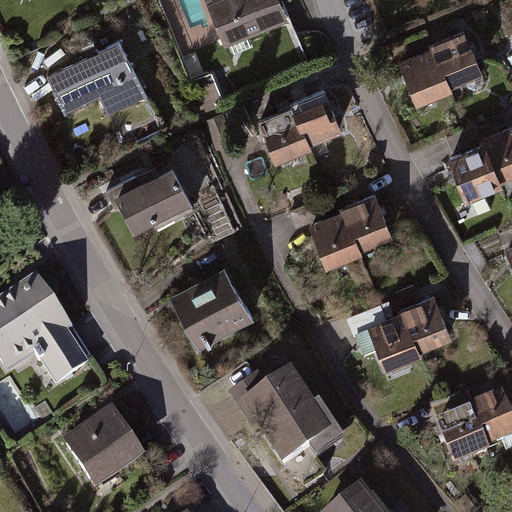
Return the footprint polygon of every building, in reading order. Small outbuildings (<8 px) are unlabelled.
[(283,0),(210,0),(227,40),(275,20),(277,24),(291,18),(283,0)] [(481,87),(484,81),(465,33),(433,46),(434,50),(448,84),(465,77),(469,87),(475,90),(481,87)] [(117,110),(148,96),(120,40),(100,52),(98,49),(86,54),(88,57),(47,76),(66,114),(108,92),(117,110)] [(417,101),(450,88),(448,84),(434,50),(402,63),(417,101)] [(204,110),(221,103),(210,76),(193,83),(204,110)] [(308,142),(340,129),(324,90),(292,103),(293,107),(308,142)] [(308,146),(309,146),(308,142),(293,107),(261,120),(277,159),(308,146)] [(218,149),(234,142),(222,114),(207,121),(218,149)] [(453,152),(481,140),(475,125),(447,137),(453,152)] [(511,173),(511,128),(482,141),(484,145),(498,179),(511,173)] [(484,190),(499,183),(498,179),(484,145),(451,158),(456,169),(448,172),(452,180),(459,177),(467,197),(470,195),(477,213),(491,208),(484,190)] [(175,217),(194,207),(173,168),(141,185),(136,176),(107,191),(116,208),(122,205),(135,229),(171,210),(175,217)] [(358,247),(391,234),(375,195),(343,208),(344,212),(358,247)] [(299,226),(326,215),(320,199),(292,210),(299,226)] [(360,251),(358,247),(344,212),(312,226),(328,264),(360,251)] [(232,329),(252,317),(225,269),(200,283),(203,289),(175,304),(199,347),(207,342),(209,346),(212,344),(208,338),(230,326),(232,329)] [(65,333),(69,330),(35,279),(20,288),(23,293),(16,297),(13,293),(0,301),(0,356),(4,363),(37,341),(41,347),(34,352),(40,362),(43,360),(58,383),(85,365),(65,333)] [(418,348),(450,335),(434,297),(402,310),(404,314),(418,348)] [(404,314),(387,321),(380,305),(351,317),(366,353),(379,348),(387,366),(419,353),(418,348),(404,314)] [(319,403),(313,408),(290,373),(265,390),(257,377),(231,394),(250,422),(255,419),(284,464),(337,429),(319,403)] [(485,446),(511,435),(511,420),(502,395),(469,408),(471,412),(485,446)] [(454,464),(487,451),(485,446),(471,412),(439,425),(454,464)] [(94,486),(141,455),(113,414),(67,443),(94,486)] [(379,511),(370,500),(368,502),(359,490),(332,511),(379,511)]
